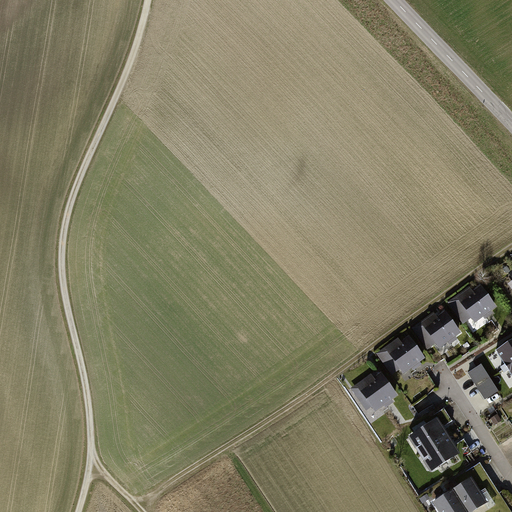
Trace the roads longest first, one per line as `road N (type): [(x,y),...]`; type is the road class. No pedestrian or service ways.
road 1 (track): [(90,466),(62,248),(73,196),(149,0)]
road 2 (track): [(129,497),(154,493),(335,376)]
road 3 (unclassified): [(504,114),(394,0)]
